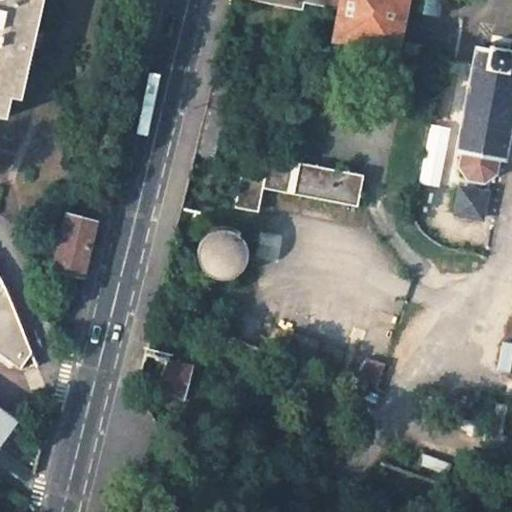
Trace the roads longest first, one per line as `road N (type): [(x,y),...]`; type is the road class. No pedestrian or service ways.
road 1 (primary): [(192,0),(94,393)]
road 2 (unknown): [(511,33),(467,24),(457,31),(433,210),(458,230),(504,236)]
road 3 (residential): [(0,256),(57,377),(94,393)]
